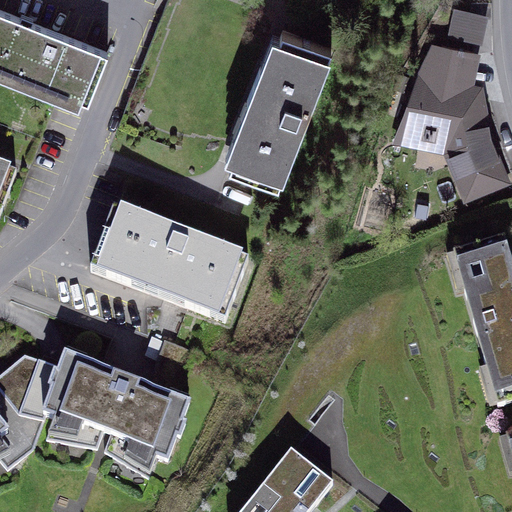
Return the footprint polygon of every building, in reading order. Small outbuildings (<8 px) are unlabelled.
[(485,41),(488,11),(454,8),(451,38),(485,41)] [(0,79),(87,113),(110,53),(0,12),(0,79)] [(225,159),(284,184),(332,60),(272,38),(225,159)] [(511,184),(479,91),(465,87),(472,58),(420,45),(396,137),(444,150),(461,201),(511,184)] [(0,210),(12,178),(0,173),(0,210)] [(88,278),(229,334),(256,265),(115,210),(88,278)] [(511,407),(511,270),(504,243),(446,260),(491,413),(511,407)] [(44,419),(169,462),(189,407),(68,361),(44,419)] [(0,447),(9,440),(0,428),(0,447)] [(511,440),(500,444),(511,485),(511,440)] [(292,455),(247,511),(314,511),(334,487),(292,455)]
